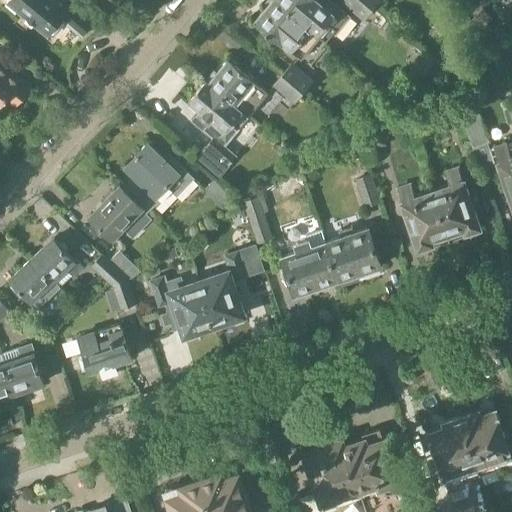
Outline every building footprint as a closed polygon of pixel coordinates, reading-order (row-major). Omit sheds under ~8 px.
[(60,0),(8,0),(7,1),(48,35),(60,21),(81,38),(94,22),(76,7),(72,10),(60,0)] [(279,0),(272,0),(254,22),(301,60),(322,35),(305,21),(279,0)] [(279,0),(305,21),(322,35),(327,39),(333,32),(335,34),(349,16),(329,0),(279,0)] [(364,20),(374,8),(363,0),(343,0),(342,1),(364,20)] [(488,5),(480,14),(491,23),(499,15),(488,5)] [(230,57),(210,82),(236,104),(247,114),(259,99),(252,93),(258,86),(254,83),(257,80),(230,57)] [(282,73),(304,92),(314,80),(292,62),(282,73)] [(17,105),(31,89),(7,69),(6,69),(0,64),(0,107),(8,98),(17,105)] [(295,103),(304,92),(282,73),(273,85),(295,103)] [(207,79),(189,100),(201,110),(196,116),(207,125),(204,129),(214,137),(206,146),(215,154),(216,153),(215,152),(236,128),(235,127),(247,114),(236,104),(210,82),(207,79)] [(441,79),(426,83),(434,109),(450,105),(441,79)] [(384,93),(375,88),(368,102),(377,107),(384,93)] [(478,114),(464,119),(480,167),(496,161),(499,160),(511,199),(511,141),(508,143),(507,141),(494,146),(495,147),(490,149),(488,141),(479,114),(478,115),(478,114)] [(375,147),(388,143),(380,119),(367,123),(375,147)] [(175,160),(171,164),(149,143),(126,166),(135,175),(123,188),(142,207),(146,212),(154,204),(155,206),(171,190),(176,195),(193,178),(175,160)] [(215,154),(207,164),(221,176),(230,165),(216,153),(215,154)] [(371,173),(369,174),(366,167),(355,170),(358,178),(356,178),(365,207),(380,202),(371,173)] [(467,231),(480,226),(459,167),(447,171),(450,181),(432,187),(449,238),(452,239),(465,235),(468,232),(467,231)] [(226,211),(237,200),(215,178),(204,189),(226,211)] [(449,238),(432,187),(415,193),(412,183),(399,188),(419,247),(430,244),(430,245),(433,246),(447,241),(449,238)] [(142,207),(123,188),(119,184),(90,214),(113,237),(142,207)] [(272,239),(264,212),(268,210),(264,195),(244,200),(247,211),(258,244),(272,239)] [(358,273),(382,264),(369,225),(354,230),(352,224),(339,229),(341,235),(326,240),(339,279),(341,278),(343,284),(360,278),(358,273)] [(84,266),(75,259),(54,237),(33,258),(53,279),(65,268),(73,276),(84,266)] [(339,279),(326,240),(312,245),(310,239),(296,243),(298,249),(283,255),(296,293),(339,279)] [(130,276),(140,270),(119,250),(111,259),(123,270),(130,276)] [(232,318),(243,314),(239,302),(241,302),(236,287),(234,287),(232,281),(246,276),(238,252),(224,256),(229,273),(201,282),(217,329),(234,324),(232,318)] [(123,270),(111,259),(109,261),(102,254),(92,264),(113,283),(123,270)] [(31,300),(53,279),(33,258),(11,278),(15,282),(11,285),(20,295),(23,292),(31,300)] [(136,296),(130,276),(123,270),(113,283),(122,308),(136,303),(133,297),(136,296)] [(217,329),(201,282),(169,293),(164,277),(150,281),(158,305),(173,300),(176,307),(174,308),(179,323),(180,322),(184,334),(197,330),(198,335),(217,329)] [(0,319),(10,312),(0,299),(0,319)] [(122,328),(111,332),(109,327),(95,331),(95,329),(77,335),(84,355),(79,357),(84,371),(89,369),(90,372),(133,357),(122,328)] [(31,341),(3,350),(7,362),(16,392),(17,392),(18,395),(34,389),(33,387),(45,383),(35,353),(31,341)] [(3,350),(0,351),(0,397),(16,392),(7,362),(3,350)] [(508,471),(511,469),(511,455),(496,408),(480,413),(479,409),(461,415),(481,473),(499,466),(500,464),(508,471)] [(463,479),(481,473),(461,415),(444,421),(446,425),(429,431),(450,491),(459,488),(461,477),(463,479)] [(365,439),(345,446),(359,488),(361,493),(383,485),(385,490),(386,490),(387,492),(390,492),(401,489),(384,439),(368,445),(365,439)] [(359,488),(345,446),(343,441),(322,448),(322,447),(305,453),(324,508),(338,504),(341,498),(340,494),(359,488)] [(252,511),(240,474),(225,479),(223,473),(202,480),(213,511),(252,511)] [(213,511),(202,480),(181,487),(176,484),(168,487),(166,490),(173,511),(213,511)] [(130,511),(126,498),(106,505),(91,509),(92,511),(130,511)]
